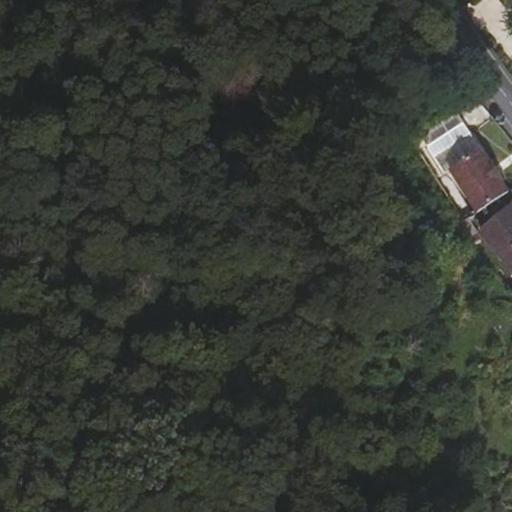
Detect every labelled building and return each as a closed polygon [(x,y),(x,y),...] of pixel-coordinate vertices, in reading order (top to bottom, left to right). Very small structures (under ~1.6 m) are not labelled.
[(470,134),(453,109),(419,133),(432,155),(470,134)] [(482,155),(470,134),(432,155),(443,176),(450,172),(482,155)] [(502,185),(492,165),(490,167),(483,154),(482,155),(450,172),(475,217),(508,200),(500,185),(502,185)] [(511,211),(510,209),(480,235),(511,271),(511,211)] [(476,237),(465,226),(458,232),(469,245),(476,237)]
